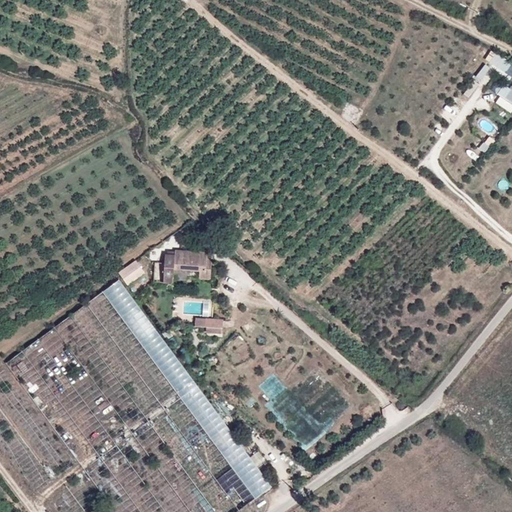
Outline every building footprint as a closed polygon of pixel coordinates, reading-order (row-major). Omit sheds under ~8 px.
[(511,73),(511,59),(493,48),(487,58),(511,73)] [(511,87),(503,100),(511,106),(511,87)] [(175,254),(164,254),(164,282),(173,282),(174,269),(199,270),(199,278),(211,278),(212,252),(175,250),(175,254)] [(120,269),(128,281),(146,270),(138,258),(120,269)] [(158,331),(120,279),(7,362),(117,511),(236,511),(272,486),(158,331)] [(185,314),(212,314),(212,301),(185,301),(185,314)] [(222,320),(196,319),(196,327),(206,328),(206,335),(221,335),(222,320)]
